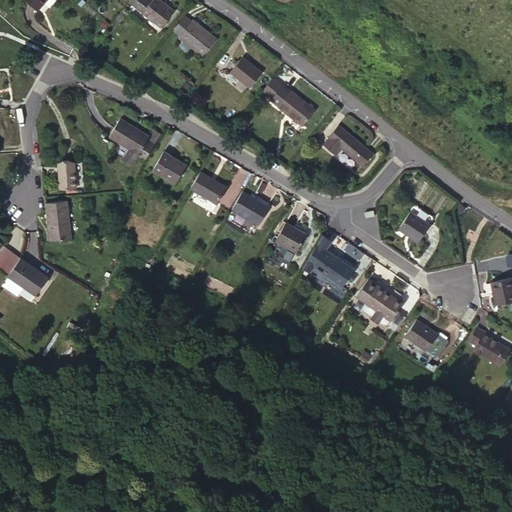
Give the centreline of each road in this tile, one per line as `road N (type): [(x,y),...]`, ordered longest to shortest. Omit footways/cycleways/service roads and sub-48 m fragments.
road 1 (residential): [(335,205),(318,206),(176,122),(47,65),(18,116),(23,201)]
road 2 (residential): [(404,145),(212,0)]
road 3 (residential): [(335,205),(339,229),(425,286),(449,287)]
road 4 (residential): [(511,221),(404,145)]
